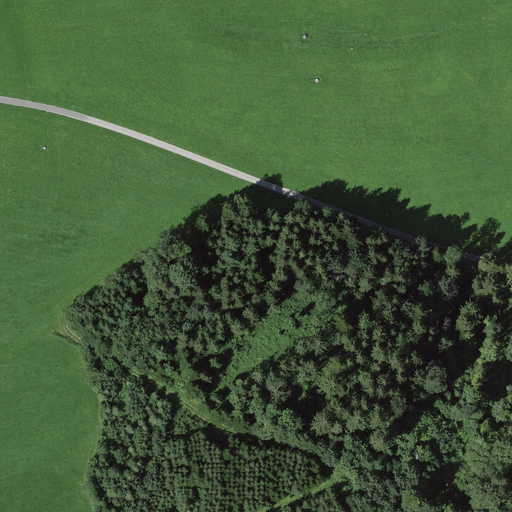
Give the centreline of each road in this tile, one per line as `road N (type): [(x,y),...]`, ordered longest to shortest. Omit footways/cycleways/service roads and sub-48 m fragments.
road 1 (track): [(325,209),(237,209),(210,219),(67,314),(67,329),(218,423),(322,460),(350,511)]
road 2 (track): [(0,101),(73,113),(407,240),(511,266)]
